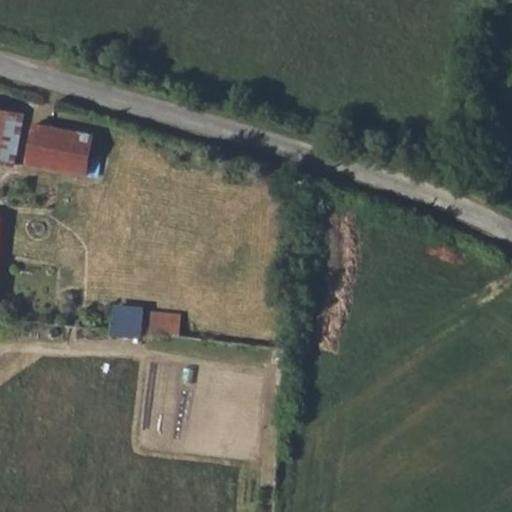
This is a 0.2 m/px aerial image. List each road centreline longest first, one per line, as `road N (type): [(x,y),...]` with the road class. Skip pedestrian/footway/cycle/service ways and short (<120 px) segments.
road 1 (unclassified): [(511,233),(477,213),(240,132),(0,65)]
road 2 (track): [(477,213),(511,0)]
